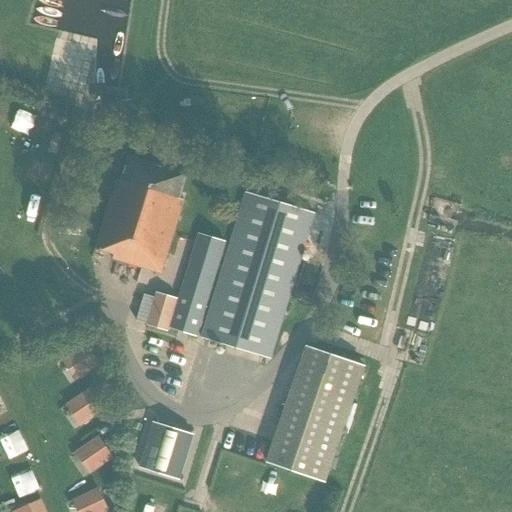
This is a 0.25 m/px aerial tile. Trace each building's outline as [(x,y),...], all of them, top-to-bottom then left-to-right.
[(184,200),(179,198),(187,175),(129,158),(121,181),(117,180),(95,249),(109,253),(114,255),(112,259),(161,274),(184,200)] [(201,338),(270,359),(315,214),(246,193),(201,338)] [(176,303),(169,329),(197,338),(226,242),(198,233),(176,303)] [(169,329),(176,303),(154,297),(144,331),(166,337),(169,329)] [(306,348),(267,464),(325,483),(365,368),(306,348)] [(82,354),(54,370),(65,390),(93,373),(82,354)] [(107,412),(91,389),(64,407),(80,430),(107,412)] [(139,469),(180,481),(194,434),(153,422),(139,469)] [(111,464),(97,442),(72,457),(86,480),(111,464)] [(17,500),(40,492),(34,477),(11,485),(17,500)] [(105,511),(98,493),(71,503),(74,511),(105,511)]
